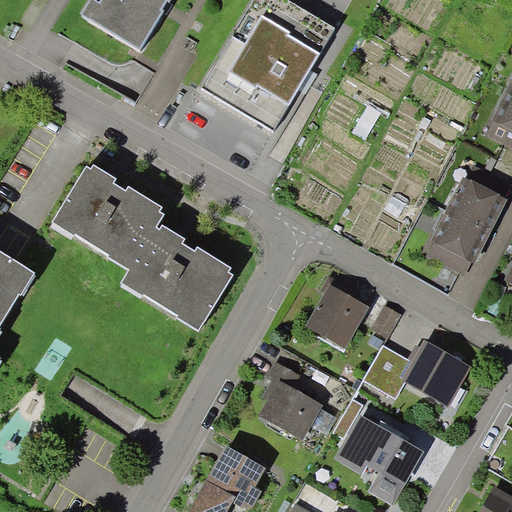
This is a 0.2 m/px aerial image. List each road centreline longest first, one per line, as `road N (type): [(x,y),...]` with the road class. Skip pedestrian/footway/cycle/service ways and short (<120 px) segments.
road 1 (residential): [(302,230),(0,49)]
road 2 (residential): [(302,230),(141,511)]
road 3 (residential): [(511,348),(302,230)]
road 4 (residential): [(511,376),(431,511)]
